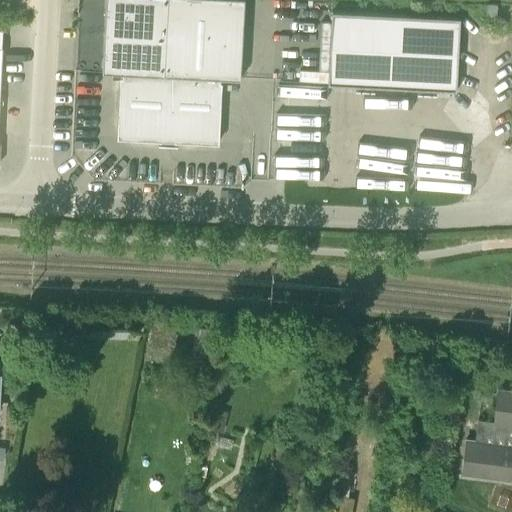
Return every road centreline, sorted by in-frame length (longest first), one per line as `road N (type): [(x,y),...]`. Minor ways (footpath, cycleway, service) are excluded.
road 1 (residential): [(511,210),(421,218),(41,207)]
road 2 (residential): [(41,207),(49,0)]
